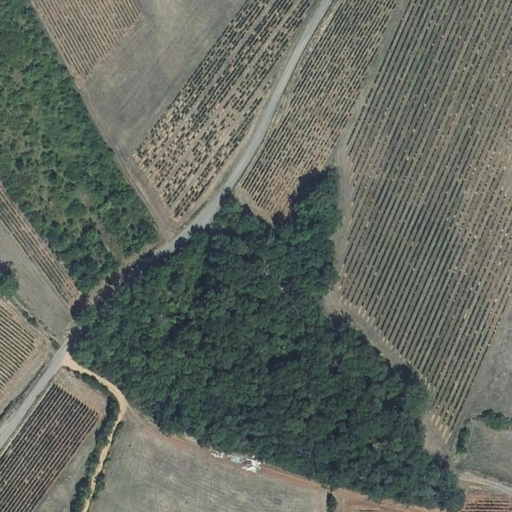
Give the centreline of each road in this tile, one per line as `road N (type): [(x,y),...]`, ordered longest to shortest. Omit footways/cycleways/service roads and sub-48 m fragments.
road 1 (unclassified): [(0,440),(116,288),(185,236),(238,173),(328,0)]
road 2 (track): [(201,219),(260,258),(404,453),(511,493)]
road 3 (track): [(60,355),(122,401),(82,511)]
